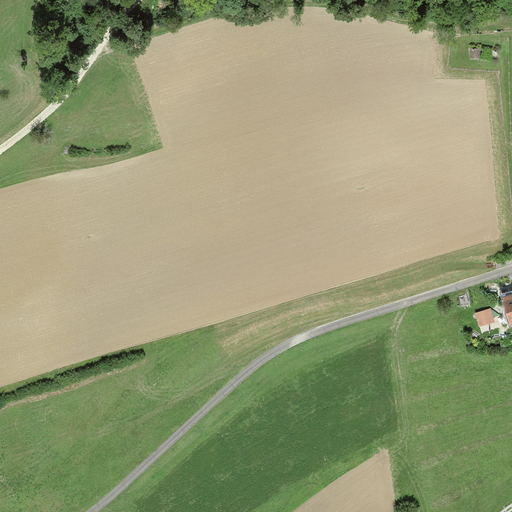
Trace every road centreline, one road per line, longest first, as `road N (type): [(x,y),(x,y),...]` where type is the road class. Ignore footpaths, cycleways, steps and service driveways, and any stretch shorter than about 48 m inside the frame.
road 1 (unclassified): [(90,511),(269,354),(326,327),(511,269)]
road 2 (track): [(90,57),(199,16),(257,3),(339,0)]
road 3 (track): [(0,149),(53,108),(139,0)]
